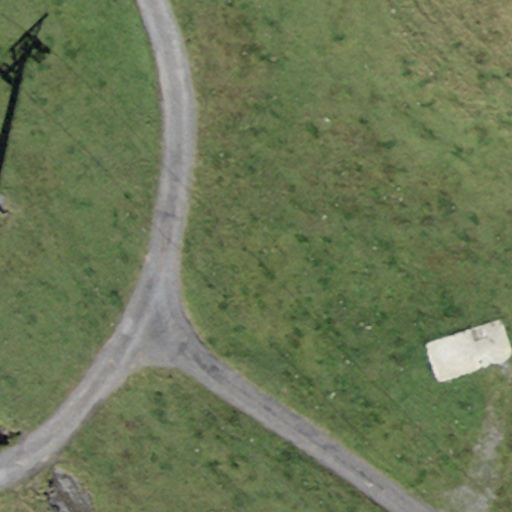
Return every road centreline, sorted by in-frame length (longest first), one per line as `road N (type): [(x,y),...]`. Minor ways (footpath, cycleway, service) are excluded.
road 1 (track): [(144,321),(159,282),(178,147),(171,61),(150,0)]
road 2 (track): [(411,511),(144,321)]
road 3 (track): [(144,321),(63,422),(0,471)]
